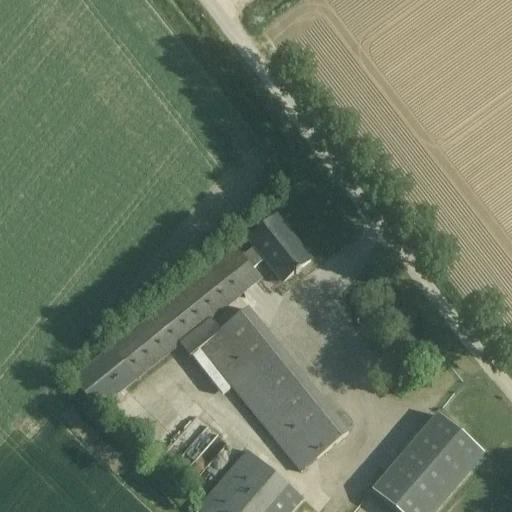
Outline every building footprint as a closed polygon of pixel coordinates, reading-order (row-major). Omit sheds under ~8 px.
[(310,263),(276,219),(248,241),(283,284),(310,263)] [(253,271),(263,263),(253,250),(243,258),(236,249),(108,351),(109,351),(71,381),(96,413),(134,383),(181,347),(189,357),(199,350),(300,476),(350,436),(249,311),(258,304),(248,293),(262,282),(253,271)] [(405,364),(390,376),(400,387),(414,375),(405,364)] [(294,511),(304,502),(246,452),(194,511),(294,511)] [(391,511),(372,495),(356,511),(391,511)]
